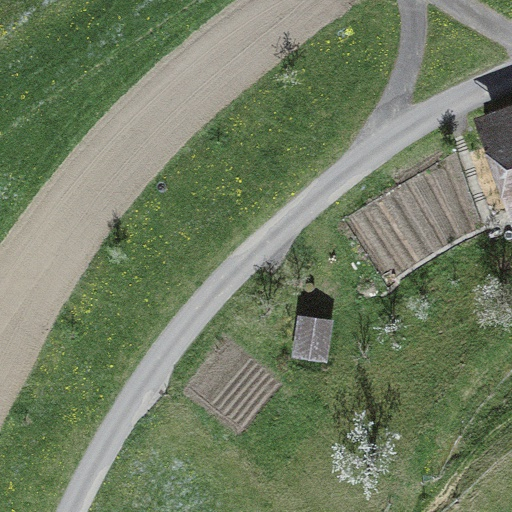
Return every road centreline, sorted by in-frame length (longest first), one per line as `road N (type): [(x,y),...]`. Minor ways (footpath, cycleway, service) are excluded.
road 1 (residential): [(71,511),(130,399),(221,281),(369,151),(511,76)]
road 2 (track): [(369,151),(405,71),(409,0)]
